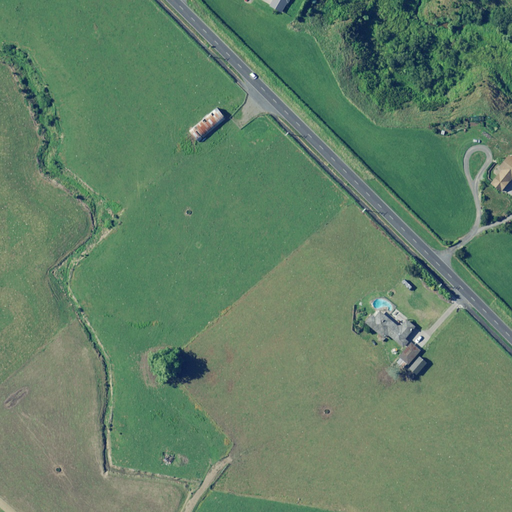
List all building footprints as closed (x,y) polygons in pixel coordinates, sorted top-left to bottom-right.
[(272,0),(269,6),(282,13),(288,2),(289,2),(289,0),(272,0)] [(226,119),(219,110),(216,112),(214,110),(190,131),(199,142),(226,119)] [(511,179),(511,178),(511,156),(509,155),(499,168),(502,170),(491,184),(502,192),(511,179)] [(400,328),(380,312),(375,317),(372,314),(365,323),(385,339),(388,335),(403,348),(408,342),(404,339),(415,327),(406,320),(400,328)] [(407,364),(408,365),(421,351),(411,343),(402,354),(400,358),(402,360),(407,364)] [(427,363),(420,357),(409,369),(417,375),(427,363)] [(407,364),(402,360),(398,364),(403,369),(407,364)]
